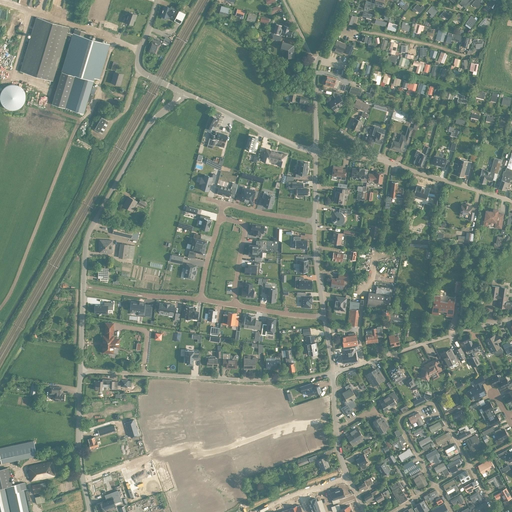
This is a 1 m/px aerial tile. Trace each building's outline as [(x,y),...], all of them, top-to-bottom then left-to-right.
[(370,0),(370,1),(369,7),(372,8),(374,3),(377,4),(377,6),(381,7),(382,5),(383,5),(384,0),(370,0)] [(398,2),(400,4),(406,9),(409,5),(402,0),(399,0),(399,1),(398,2)] [(490,0),(487,4),(487,3),(483,7),(482,8),(486,12),(488,11),(491,7),(492,9),(495,2),(494,1),(494,0),(493,0),(490,0)] [(416,3),(413,7),(419,13),(424,7),(422,5),(420,7),(416,3)] [(171,8),(171,7),(164,5),(160,15),(167,18),(168,15),(173,17),(174,12),(175,10),(170,9),(170,8),(171,8)] [(277,6),(270,8),(271,13),(278,11),(281,10),(280,5),(277,6)] [(430,7),(427,10),(431,14),(429,16),(431,18),(433,16),(438,10),(435,8),(434,9),(430,7)] [(244,11),(237,9),(236,14),(239,15),(239,16),(240,16),(240,18),(242,18),(244,11)] [(185,14),(179,10),(174,20),(180,23),(185,14)] [(444,10),(440,14),(438,16),(441,18),(443,16),(446,19),(452,13),(449,11),(447,13),(444,10)] [(125,22),(132,24),(135,18),(137,14),(128,11),(125,22)] [(367,23),(369,23),(372,13),(367,12),(362,11),(361,16),(366,17),(365,19),(367,19),(368,21),(367,23)] [(256,15),(248,12),(246,19),(251,21),(252,19),(255,20),(256,15)] [(454,18),(452,20),(455,23),(457,21),(459,22),(462,18),(460,16),(461,15),(458,13),(454,18)] [(346,22),(353,25),(353,23),(354,23),(357,17),(349,14),(346,22)] [(471,15),(465,22),(471,26),(474,22),(476,19),(472,16),(471,15)] [(20,69),(20,71),(52,81),(53,79),(56,69),(66,35),(72,36),(73,33),(67,31),(68,26),(36,16),(20,69)] [(484,17),(478,24),(483,28),(489,22),(484,17)] [(397,24),(388,21),(386,28),(395,31),(397,24)] [(405,22),(402,21),(400,29),(408,31),(409,25),(405,24),(405,22)] [(276,23),(273,32),(279,34),(280,29),(281,24),(276,23)] [(419,33),(420,30),(422,30),(423,26),(415,23),(414,27),(416,27),(416,28),(415,28),(414,31),(419,33)] [(281,30),(280,29),(279,34),(290,37),(290,34),(291,34),(292,32),(291,31),(291,30),(289,29),(289,26),(283,25),(281,30)] [(425,34),(432,36),(434,29),(428,28),(428,26),(424,25),(423,29),(427,30),(425,34)] [(72,36),(61,71),(74,75),(74,74),(75,75),(65,105),(65,107),(81,112),(83,113),(84,110),(89,93),(91,87),(92,84),(94,77),(98,79),(109,44),(92,38),(89,37),(85,36),(83,36),(85,31),(74,28),(73,33),(72,36)] [(436,34),(435,38),(437,39),(442,40),(443,35),(445,36),(446,32),(444,31),(438,30),(436,34)] [(447,36),(446,41),(450,42),(451,39),(453,39),(455,34),(452,33),(446,32),(445,35),(447,36)] [(462,37),(462,35),(459,34),(455,33),(453,40),(460,42),(461,36),(462,37)] [(150,44),(147,51),(156,54),(161,40),(153,37),(150,45),(150,44)] [(475,44),(475,48),(482,48),(483,40),(482,40),(482,41),(478,42),(477,39),(472,39),(473,45),(475,44)] [(333,46),(336,47),(335,49),(342,52),(345,44),(336,40),(333,46)] [(286,50),(286,57),(294,57),(293,44),(282,41),(280,49),(286,50)] [(503,41),(502,44),(504,45),(503,51),(511,53),(511,46),(508,46),(509,42),(503,41)] [(417,45),(409,43),(407,52),(415,54),(417,45)] [(345,53),(349,55),(353,45),(349,44),(345,53)] [(441,51),(438,60),(443,63),(447,53),(441,51)] [(499,57),(498,61),(504,62),(505,59),(510,61),(511,56),(511,53),(503,51),(501,58),(499,57)] [(399,58),(398,64),(403,66),(403,64),(408,65),(410,59),(404,58),(401,57),(400,59),(399,58)] [(419,62),(413,60),(412,65),(416,66),(415,71),(419,72),(419,70),(421,70),(423,62),(419,61),(419,62)] [(469,70),(473,70),(472,73),(476,74),(478,64),(471,63),(469,70)] [(448,70),(442,68),(440,75),(444,77),(445,74),(447,75),(448,70)] [(452,69),(451,72),(449,78),(453,79),(454,74),(457,75),(458,71),(452,69)] [(61,71),(52,104),(65,107),(65,105),(75,75),(74,74),(74,75),(61,71)] [(111,82),(119,85),(123,74),(114,71),(111,82)] [(339,80),(335,79),(335,78),(327,76),(324,84),(333,87),(333,86),(336,87),(337,85),(339,80)] [(394,77),(392,83),(399,85),(401,79),(394,77)] [(409,94),(410,90),(414,92),(416,83),(411,82),(411,84),(409,83),(406,93),(409,94)] [(424,90),(426,85),(420,83),(418,88),(417,92),(423,94),(423,93),(424,90)] [(359,95),(361,90),(350,87),(349,92),(359,95)] [(370,87),(369,92),(365,91),(364,97),(371,98),(372,96),(373,97),(373,93),(375,88),(370,87)] [(484,92),(477,90),(475,96),(483,98),(484,92)] [(445,91),(444,95),(446,95),(445,97),(451,99),(452,93),(445,91)] [(458,97),(457,101),(462,102),(466,103),(467,99),(463,98),(464,95),(459,94),(459,93),(453,91),(452,95),(458,97)] [(289,100),(307,104),(308,98),(300,96),(300,97),(295,96),(296,93),(290,92),(289,100)] [(491,93),(490,100),(495,101),(496,96),(498,96),(498,94),(492,92),(491,93)] [(339,96),(336,98),(329,103),(333,109),(343,103),(339,96)] [(503,96),(501,103),(509,105),(511,98),(503,96)] [(368,105),(356,100),(353,106),(366,111),(368,105)] [(207,123),(206,127),(210,129),(211,128),(212,125),(215,127),(215,126),(219,119),(216,118),(216,117),(211,115),(207,123)] [(359,120),(354,118),(350,127),(357,130),(360,123),(364,125),(366,119),(360,116),(359,120)] [(106,119),(101,117),(94,129),(99,132),(106,119)] [(374,126),(372,134),(376,136),(374,141),(381,143),(384,134),(385,129),(374,126)] [(393,140),(390,148),(401,152),(402,150),(404,143),(407,144),(408,145),(412,128),(408,127),(405,136),(401,134),(399,142),(393,140)] [(460,129),(454,127),(451,135),(457,137),(458,133),(460,129)] [(209,137),(207,144),(213,146),(215,139),(216,133),(217,131),(213,130),(212,134),(210,133),(209,137)] [(217,132),(214,145),(223,147),(226,135),(217,132)] [(249,136),(246,148),(253,150),(254,148),(257,149),(258,142),(256,141),(257,138),(255,138),(254,137),(253,137),(251,137),(251,136),(249,136)] [(471,155),(470,159),(475,161),(479,148),(472,146),(471,149),(475,150),(474,152),(474,153),(474,154),(474,156),(471,155)] [(277,152),(276,152),(275,152),(274,151),(265,149),(262,160),(267,161),(268,158),(279,161),(278,164),(283,165),(286,154),(277,152)] [(422,166),(424,159),(426,155),(421,153),(422,152),(416,150),(414,156),(416,156),(413,163),(422,166)] [(439,165),(440,165),(444,166),(445,163),(447,164),(449,160),(446,159),(446,158),(445,158),(446,154),(436,151),(435,155),(434,155),(432,163),(436,164),(439,165)] [(207,158),(205,163),(217,168),(219,164),(207,158)] [(459,158),(455,173),(463,176),(463,173),(467,174),(470,162),(459,158)] [(478,181),(485,183),(486,178),(492,180),(494,173),(497,173),(501,160),(494,158),(490,171),(481,168),(481,170),(477,169),(476,174),(479,175),(479,176),(478,181)] [(298,165),(296,165),(296,169),(298,169),(297,173),(295,173),(295,177),(300,178),(300,174),(305,174),(307,162),(299,161),(298,165)] [(340,179),(344,180),(346,169),(339,168),(339,167),(333,166),(332,175),(341,176),(340,179)] [(498,187),(506,190),(511,172),(511,168),(506,166),(504,171),(503,171),(502,174),(503,175),(502,177),(501,180),(498,187)] [(363,181),(365,182),(366,174),(363,173),(364,169),(361,169),(361,168),(357,167),(357,168),(356,168),(355,168),(354,167),(353,168),(352,168),(351,176),(351,177),(351,178),(352,178),(352,179),(353,179),(354,179),(355,179),(355,178),(356,178),(356,177),(360,177),(361,179),(362,179),(363,181)] [(368,173),(367,179),(374,180),(374,182),(381,183),(383,173),(375,172),(375,174),(368,173)] [(202,177),(200,184),(202,184),(201,187),(208,190),(209,186),(210,186),(211,184),(210,184),(211,181),(214,182),(216,174),(212,173),(211,176),(204,174),(203,177),(202,177)] [(297,194),(297,196),(301,196),(301,197),(303,197),(303,194),(308,194),(308,188),(303,188),(303,183),(296,183),(296,181),(288,181),(288,183),(291,183),(291,187),(296,187),(296,188),(296,194),(297,194)] [(389,196),(396,197),(396,198),(403,199),(404,194),(402,194),(403,187),(398,187),(397,186),(397,182),(391,181),(389,196)] [(219,185),(217,193),(222,194),(222,195),(224,195),(228,196),(229,195),(230,191),(235,193),(237,184),(236,187),(231,186),(230,188),(227,187),(219,185)] [(238,184),(236,192),(241,193),(240,199),(241,199),(241,200),(242,201),(244,201),(245,200),(245,201),(246,201),(249,189),(246,188),(243,188),(244,186),(238,184)] [(426,196),(428,193),(429,189),(415,184),(414,188),(413,188),(413,189),(413,190),(411,196),(418,198),(419,195),(425,197),(425,196),(426,196)] [(338,191),(335,191),(333,201),(338,202),(337,203),(343,204),(343,200),(342,200),(343,192),(347,193),(347,189),(339,188),(338,191)] [(249,189),(246,201),(246,202),(250,203),(250,202),(251,202),(253,196),(256,197),(257,191),(254,190),(249,189)] [(264,191),(262,197),(265,198),(264,203),(265,203),(266,203),(266,206),(271,207),(272,203),(273,203),(274,199),(273,199),(274,198),(274,196),(266,194),(267,192),(264,191)] [(137,201),(128,196),(123,205),(131,210),(137,201)] [(468,219),(472,220),(474,212),(469,211),(470,205),(461,203),(460,213),(469,214),(468,219)] [(337,211),(336,211),(335,212),(334,212),(337,216),(337,217),(337,218),(336,219),(332,222),(333,222),(333,223),(334,223),(335,224),(336,224),(337,224),(338,224),(339,224),(340,224),(341,223),(342,223),(342,222),(343,221),(343,220),(344,220),(344,219),(344,218),(344,217),(344,216),(344,215),(343,215),(343,214),(345,212),(347,214),(350,212),(351,212),(351,209),(339,207),(339,211),(338,211),(337,211)] [(485,210),(483,225),(487,225),(487,220),(495,222),(494,227),(501,228),(502,217),(503,214),(503,213),(497,212),(497,209),(493,209),(492,211),(485,210)] [(199,219),(202,220),(200,228),(208,230),(209,226),(211,221),(210,220),(211,219),(209,219),(209,217),(200,214),(199,219)] [(178,222),(177,226),(192,231),(193,226),(178,222)] [(252,223),(250,231),(254,231),(253,235),(260,236),(260,234),(261,232),(262,233),(264,226),(252,223)] [(114,226),(112,233),(130,238),(137,239),(139,232),(132,230),(114,226)] [(336,244),(340,244),(340,243),(343,244),(344,239),(341,239),(342,233),(333,231),(332,239),(331,239),(330,241),(331,242),(331,243),(335,243),(335,244),(336,244)] [(465,236),(464,242),(472,243),(473,233),(466,232),(465,236)] [(194,237),(192,243),(204,247),(204,246),(205,246),(206,243),(205,242),(206,240),(200,239),(201,235),(194,233),(193,237),(194,237)] [(273,237),(273,240),(281,241),(281,233),(276,233),(276,238),(275,238),(273,237)] [(293,236),(293,240),(295,240),(295,248),(307,248),(307,240),(300,240),(300,236),(293,236)] [(99,239),(99,248),(103,248),(103,245),(107,246),(107,244),(112,244),(112,240),(99,239)] [(249,249),(262,251),(262,250),(260,250),(260,245),(262,245),(263,241),(256,240),(255,244),(249,244),(249,249)] [(126,258),(133,259),(134,246),(128,245),(128,244),(120,243),(118,257),(126,258)] [(189,249),(188,253),(195,255),(196,251),(202,253),(203,251),(204,251),(205,248),(204,247),(192,243),(191,246),(190,249),(189,249)] [(99,252),(111,253),(112,244),(107,244),(107,246),(103,245),(103,248),(99,248),(99,252)] [(249,249),(248,255),(255,255),(254,260),(261,260),(261,256),(262,251),(249,249)] [(334,260),(334,261),(337,262),(337,261),(342,261),(342,257),(345,257),(346,254),(333,252),(332,260),(334,260)] [(171,254),(170,261),(182,263),(183,256),(171,254)] [(296,256),(296,259),(299,259),(299,271),(307,271),(307,268),(307,267),(308,267),(308,263),(307,263),(307,259),(303,259),(303,256),(296,256)] [(259,262),(254,262),(253,265),(249,264),(249,266),(245,266),(244,273),(255,274),(256,267),(259,268),(259,262)] [(185,268),(184,272),(186,272),(185,277),(193,278),(194,274),(195,274),(195,273),(194,273),(195,270),(196,270),(195,270),(195,269),(196,265),(186,263),(185,268)] [(98,267),(98,277),(99,277),(99,281),(107,282),(108,282),(108,272),(108,268),(98,267)] [(335,287),(335,288),(336,288),(337,288),(338,288),(338,287),(342,288),(343,279),(345,279),(346,273),(339,271),(338,278),(337,279),(332,278),(331,279),(330,285),(330,286),(335,287)] [(295,282),(299,282),(299,288),(311,288),(311,280),(303,280),(303,277),(295,276),(295,282)] [(242,288),(241,296),(245,296),(245,297),(249,297),(249,296),(252,297),(253,292),(253,289),(251,289),(252,288),(252,283),(245,283),(244,288),(242,288)] [(265,283),(264,293),(267,293),(267,300),(275,301),(275,297),(276,293),(275,293),(276,289),(270,288),(271,284),(265,283)] [(368,292),(366,305),(387,308),(390,287),(376,285),(375,293),(368,292)] [(499,287),(496,286),(491,285),(489,298),(499,299),(497,306),(510,308),(511,302),(508,302),(507,303),(505,303),(506,296),(505,296),(506,288),(499,287)] [(308,295),(305,295),(305,292),(297,292),(297,295),(302,295),(301,306),(305,306),(305,307),(309,307),(309,306),(310,306),(310,302),(311,302),(311,295),(308,295)] [(335,301),(334,309),(344,310),(346,298),(350,298),(351,295),(345,294),(344,297),(337,296),(336,302),(335,301)] [(440,296),(440,295),(433,294),(431,313),(438,314),(438,312),(446,313),(446,315),(452,316),(453,311),(452,311),(453,304),(459,305),(459,297),(449,296),(449,301),(439,300),(440,296)] [(104,305),(95,305),(94,313),(107,313),(107,309),(112,309),(113,302),(104,301),(104,305)] [(131,301),(130,310),(131,310),(136,311),(136,310),(138,311),(143,311),(145,311),(145,316),(151,316),(152,308),(143,307),(144,303),(144,302),(143,302),(139,301),(139,302),(131,301)] [(359,302),(349,301),(347,325),(357,326),(359,310),(358,310),(359,302)] [(167,315),(173,315),(174,304),(169,304),(169,303),(165,303),(159,302),(158,310),(168,312),(167,315)] [(183,306),(182,311),(184,311),(184,317),(184,318),(183,318),(191,319),(191,318),(196,319),(197,319),(198,312),(192,311),(193,306),(185,305),(185,306),(183,306)] [(205,312),(204,319),(207,319),(212,320),(212,321),(215,322),(215,320),(216,310),(208,309),(208,313),(205,312)] [(224,314),(224,319),(226,319),(226,323),(237,324),(237,325),(236,327),(240,328),(241,321),(238,321),(238,319),(238,316),(236,315),(236,313),(236,312),(227,311),(227,312),(227,314),(224,314)] [(247,323),(247,327),(257,329),(258,321),(255,321),(255,320),(255,317),(253,317),(254,315),(248,314),(248,316),(244,316),(243,323),(244,323),(247,323)] [(393,315),(390,315),(389,321),(401,323),(402,318),(398,317),(398,314),(393,314),(393,315)] [(267,318),(266,324),(262,324),(261,335),(265,335),(265,330),(274,331),(275,319),(267,318)] [(106,336),(103,336),(102,352),(108,352),(108,350),(112,350),(113,346),(118,346),(118,339),(113,338),(113,336),(111,336),(111,333),(112,333),(113,323),(105,323),(105,333),(106,333),(106,336)] [(366,334),(365,334),(366,343),(370,342),(370,341),(373,341),(373,342),(377,342),(377,336),(382,335),(381,325),(376,326),(376,328),(375,328),(371,328),(371,329),(365,330),(366,334)] [(347,335),(342,336),(343,346),(344,346),(349,346),(354,345),(357,344),(356,334),(353,335),(352,332),(351,332),(348,332),(347,333),(347,335)] [(398,338),(399,338),(397,333),(390,335),(390,337),(389,337),(390,340),(391,346),(399,344),(398,338)] [(468,334),(459,338),(462,343),(464,342),(466,347),(468,352),(471,351),(473,356),(475,356),(474,353),(479,350),(477,348),(479,347),(477,342),(471,345),(469,341),(470,340),(468,334)] [(494,334),(485,339),(491,351),(494,349),(495,351),(496,352),(497,352),(498,352),(503,350),(501,346),(499,347),(496,342),(500,340),(497,334),(494,335),(494,334)] [(317,353),(316,345),(315,345),(314,343),(313,336),(313,335),(305,336),(306,337),(307,344),(305,344),(306,350),(308,349),(309,354),(313,354),(313,355),(316,354),(316,353),(317,353)] [(509,341),(502,344),(507,354),(511,351),(511,349),(511,347),(509,341)] [(465,356),(462,351),(460,347),(455,350),(456,354),(457,355),(454,356),(450,348),(440,353),(447,366),(449,365),(450,366),(451,367),(452,367),(453,367),(453,366),(454,366),(455,365),(455,364),(455,363),(454,362),(465,356)] [(345,353),(342,354),(343,362),(356,360),(355,352),(354,352),(353,351),(353,348),(345,349),(345,352),(345,353)] [(288,371),(294,370),(293,362),(290,363),(290,357),(292,356),(291,349),(285,350),(286,357),(285,357),(286,364),(287,363),(288,371)] [(198,352),(193,352),(193,351),(187,350),(187,351),(185,351),(185,362),(186,362),(186,364),(193,364),(193,359),(198,359),(198,352)] [(223,353),(222,365),(226,365),(226,367),(236,367),(236,359),(237,358),(238,358),(238,357),(238,356),(237,355),(236,354),(235,354),(234,355),(233,356),(233,357),(231,359),(229,359),(229,353),(223,353)] [(205,358),(205,360),(205,361),(206,361),(207,361),(206,366),(211,366),(211,365),(217,365),(217,358),(215,358),(215,357),(214,356),(209,355),(208,357),(206,356),(206,357),(205,358)] [(471,356),(469,358),(473,366),(480,363),(476,355),(475,356),(473,356),(471,356)] [(257,361),(257,360),(257,359),(257,358),(257,357),(256,357),(256,356),(255,356),(254,356),(253,356),(253,357),(252,357),(252,358),(252,359),(250,359),(250,356),(244,356),(244,359),(244,368),(255,368),(255,362),(256,362),(256,361),(257,361)] [(272,368),(276,368),(276,363),(279,363),(279,356),(275,356),(275,360),(270,360),(270,358),(266,358),(266,360),(266,367),(272,367),(272,368)] [(427,379),(429,372),(435,370),(435,371),(440,368),(436,360),(435,358),(423,364),(424,367),(422,368),(423,370),(422,372),(421,373),(420,377),(423,377),(423,378),(427,379)] [(398,365),(388,371),(393,381),(397,378),(398,380),(404,376),(403,375),(404,374),(398,365)] [(368,373),(365,375),(371,384),(374,382),(375,384),(382,380),(381,380),(384,378),(379,370),(377,372),(375,369),(368,373)] [(497,382),(499,381),(499,380),(496,374),(488,379),(491,385),(497,382)] [(485,390),(481,383),(485,382),(484,379),(482,375),(473,380),(476,386),(468,390),(473,400),(485,394),(484,390),(485,390)] [(410,387),(415,383),(412,377),(406,381),(410,387)] [(497,382),(500,388),(506,385),(508,388),(511,385),(511,383),(511,382),(508,384),(505,377),(499,380),(499,381),(497,382)] [(94,385),(94,388),(94,389),(102,390),(102,383),(110,384),(110,388),(117,388),(117,381),(111,381),(111,379),(102,379),(102,380),(95,380),(95,385),(94,385)] [(312,382),(300,386),(300,387),(302,390),(302,391),(304,390),(306,389),(308,395),(311,394),(312,395),(321,392),(319,385),(314,387),(312,382)] [(167,390),(167,397),(170,397),(171,395),(178,396),(178,395),(180,395),(180,388),(178,388),(179,384),(176,383),(174,383),(171,383),(171,390),(167,390)] [(346,405),(341,408),(345,415),(353,410),(352,407),(355,405),(351,398),(352,398),(355,396),(350,388),(352,387),(350,383),(345,386),(347,390),(342,393),(344,397),(345,396),(346,398),(343,400),(346,405)] [(149,385),(148,396),(156,396),(155,397),(159,398),(160,391),(156,390),(157,385),(154,385),(153,385),(150,385),(149,385)] [(61,387),(50,386),(49,396),(55,396),(55,400),(63,401),(64,393),(61,393),(61,387)] [(220,386),(219,397),(226,398),(226,400),(230,400),(230,393),(227,393),(227,386),(220,386)] [(382,398),(383,401),(380,403),(384,410),(396,403),(394,400),(397,398),(393,391),(389,394),(382,398)] [(282,402),(276,404),(280,415),(286,413),(283,406),(286,405),(284,399),(281,400),(282,402)] [(442,400),(439,402),(443,410),(449,408),(451,406),(449,403),(445,405),(442,400)] [(493,413),(494,413),(492,408),(493,407),(489,401),(480,406),(483,412),(481,413),(483,418),(493,413)] [(270,404),(267,405),(269,411),(272,410),(274,417),(280,415),(276,404),(271,406),(270,404)] [(258,411),(253,413),(257,424),(257,423),(262,422),(260,415),(263,414),(261,408),(258,409),(258,411)] [(463,408),(451,414),(452,416),(451,416),(453,419),(454,420),(458,418),(459,420),(460,420),(461,422),(465,421),(464,420),(467,419),(464,414),(462,415),(460,412),(464,410),(463,408)] [(418,412),(408,417),(411,423),(416,421),(418,425),(420,424),(423,422),(418,412)] [(247,413),(244,414),(246,420),(249,419),(251,426),(257,424),(253,413),(248,415),(247,413)] [(484,418),(485,421),(488,420),(491,426),(500,421),(497,415),(495,416),(494,413),(484,418)] [(381,420),(379,417),(372,421),(379,432),(386,428),(386,427),(388,425),(384,418),(381,420)] [(133,419),(126,421),(130,437),(138,434),(133,419)] [(208,419),(198,423),(200,428),(210,425),(208,419)] [(428,426),(429,429),(431,432),(441,426),(444,424),(441,419),(438,421),(428,426)] [(98,432),(99,435),(109,432),(108,431),(115,429),(114,424),(97,430),(98,432)] [(172,424),(168,425),(170,431),(173,430),(176,437),(182,435),(181,431),(179,426),(179,425),(173,427),(172,424)] [(350,434),(347,436),(353,446),(362,440),(361,437),(362,436),(358,429),(356,426),(354,424),(350,426),(352,429),(348,431),(350,434)] [(470,433),(472,432),(473,432),(474,431),(472,427),(468,429),(466,424),(458,428),(460,432),(464,430),(465,433),(466,432),(467,435),(471,433),(470,433)] [(493,430),(491,426),(482,432),(484,435),(485,434),(493,430)] [(426,434),(422,427),(413,431),(415,434),(421,431),(423,435),(424,435),(426,434)] [(494,430),(492,432),(494,436),(496,435),(498,438),(499,440),(501,439),(508,435),(504,429),(502,430),(501,427),(499,428),(494,430)] [(160,431),(154,433),(158,443),(163,441),(161,435),(164,434),(162,428),(159,429),(160,431)] [(445,433),(435,439),(435,442),(438,444),(448,439),(448,438),(451,437),(448,431),(445,433)] [(148,432),(145,433),(147,439),(150,438),(152,445),(158,443),(154,433),(149,435),(148,432)] [(213,433),(203,437),(205,442),(215,439),(213,433)] [(317,434),(310,436),(311,440),(313,439),(315,446),(316,446),(316,448),(322,446),(322,444),(326,443),(326,441),(325,439),(326,439),(326,438),(325,438),(325,436),(318,438),(317,434)] [(472,450),(472,451),(481,446),(475,434),(466,439),(472,450)] [(399,449),(401,448),(404,446),(402,443),(405,441),(401,435),(398,436),(395,437),(395,438),(391,440),(393,445),(396,443),(399,449)] [(432,447),(434,446),(429,435),(418,441),(419,445),(421,447),(430,443),(432,447)] [(95,436),(88,439),(90,447),(98,445),(95,436)] [(297,437),(294,438),(298,449),(304,447),(301,437),(297,438),(297,437)] [(292,440),(288,441),(292,451),(298,449),(294,438),(292,439),(292,440)] [(33,440),(13,444),(0,447),(0,457),(1,463),(36,455),(33,440)] [(285,441),(282,442),(285,453),(292,451),(288,441),(285,442),(285,441)] [(263,451),(260,452),(262,458),(265,457),(264,454),(270,452),(267,442),(260,444),(263,451)] [(279,444),(275,445),(279,455),(285,453),(282,442),(279,443),(279,444)] [(458,450),(454,444),(444,450),(448,456),(458,450)] [(362,450),(364,454),(370,450),(368,445),(365,447),(365,449),(362,450)] [(407,449),(398,455),(401,460),(410,455),(410,454),(412,453),(409,447),(406,449),(407,449)] [(249,449),(243,450),(246,461),(252,459),(253,462),(256,460),(254,454),(251,455),(249,449)] [(441,459),(435,449),(425,454),(427,458),(429,460),(430,462),(433,460),(434,463),(439,462),(443,460),(442,459),(441,459)] [(239,459),(236,460),(238,466),(242,465),(241,463),(246,461),(243,450),(243,451),(237,452),(239,459)] [(511,450),(507,453),(505,450),(496,455),(498,458),(505,455),(508,462),(511,459),(511,450)] [(359,465),(360,465),(361,467),(361,468),(362,468),(363,468),(364,468),(365,467),(366,466),(366,465),(366,464),(365,462),(367,461),(363,454),(358,456),(359,457),(356,459),(359,465)] [(381,464),(377,466),(382,475),(389,470),(384,463),(389,460),(391,463),(396,460),(394,458),(393,456),(392,454),(379,462),(381,464)] [(189,457),(179,461),(180,466),(191,463),(189,457)] [(308,462),(306,457),(296,461),(298,466),(308,462)] [(317,460),(322,470),(329,468),(325,457),(317,460)] [(458,458),(448,463),(447,464),(451,472),(456,469),(454,464),(460,461),(458,458)] [(483,465),(479,467),(482,473),(485,471),(494,466),(491,460),(492,460),(490,458),(482,462),(483,465)] [(403,465),(402,466),(404,471),(408,469),(408,470),(411,469),(413,472),(419,469),(416,464),(414,465),(411,460),(403,465)] [(28,470),(28,472),(26,472),(27,477),(29,476),(30,480),(55,475),(51,461),(28,466),(29,470),(28,470)] [(443,462),(434,467),(437,473),(442,470),(445,476),(449,473),(443,462)] [(0,468),(0,487),(3,487),(5,486),(10,485),(6,467),(0,468)] [(414,474),(421,486),(427,483),(420,470),(414,474)] [(193,471),(183,475),(185,480),(195,477),(193,471)] [(470,478),(466,472),(458,476),(460,479),(462,482),(467,480),(470,478)] [(497,485),(498,488),(500,487),(504,485),(498,473),(487,479),(487,481),(489,482),(492,480),(496,486),(497,485)] [(363,488),(364,490),(368,488),(367,486),(373,483),(370,477),(363,480),(364,481),(357,485),(360,490),(363,488)] [(443,485),(446,491),(453,487),(454,489),(457,488),(456,485),(452,479),(443,485)] [(398,480),(389,486),(392,490),(392,491),(399,503),(407,498),(401,489),(403,488),(398,480)] [(472,491),(471,489),(474,487),(477,486),(474,480),(471,482),(463,486),(466,491),(468,491),(469,493),(472,491)] [(10,485),(5,486),(11,511),(28,511),(23,489),(25,488),(24,482),(10,485)] [(40,483),(31,485),(33,494),(41,491),(40,483)] [(9,511),(3,487),(0,487),(0,511),(9,511)] [(331,492),(333,499),(331,499),(333,503),(336,502),(336,501),(339,500),(338,497),(339,497),(340,497),(340,496),(340,497),(341,497),(341,496),(344,495),(341,488),(340,488),(340,489),(339,489),(338,489),(338,488),(335,489),(335,490),(334,491),(334,490),(334,491),(333,491),(332,491),(332,492),(332,491),(331,491),(331,492)] [(504,500),(502,501),(505,506),(511,502),(511,499),(511,497),(508,491),(506,492),(504,488),(501,490),(501,491),(494,495),(496,499),(501,496),(504,500)] [(375,499),(376,498),(378,502),(384,498),(381,493),(379,494),(376,489),(364,497),(367,502),(374,498),(375,499)] [(121,500),(117,490),(104,494),(105,495),(106,499),(105,500),(103,501),(97,503),(100,511),(106,509),(108,508),(107,505),(114,503),(121,500)] [(435,498),(437,503),(442,501),(439,495),(438,495),(435,490),(427,494),(423,496),(426,500),(429,498),(430,500),(435,498)] [(469,496),(471,499),(472,501),(477,498),(479,501),(482,500),(485,498),(483,494),(482,495),(481,494),(480,495),(477,491),(469,496)] [(185,492),(175,495),(177,501),(179,507),(180,511),(182,511),(191,509),(189,503),(187,498),(185,492)] [(452,502),(452,504),(456,502),(455,500),(457,499),(459,503),(462,501),(464,500),(462,496),(460,493),(450,499),(452,502)] [(43,494),(34,496),(36,503),(45,501),(43,494)] [(207,502),(202,504),(204,511),(210,511),(211,511),(216,510),(222,508),(219,498),(213,500),(207,502)] [(308,500),(310,507),(308,508),(309,511),(310,511),(312,511),(313,511),(319,510),(319,511),(320,511),(324,511),(321,502),(317,504),(316,500),(315,498),(312,499),(310,499),(308,500)] [(416,506),(413,508),(415,511),(425,511),(427,509),(428,509),(423,500),(420,502),(418,502),(419,502),(416,504),(415,504),(416,506)] [(473,508),(474,511),(477,511),(478,511),(477,510),(480,508),(480,509),(481,511),(484,511),(488,508),(484,502),(473,508)] [(442,511),(448,511),(443,503),(431,510),(432,511),(441,511),(442,511)]
